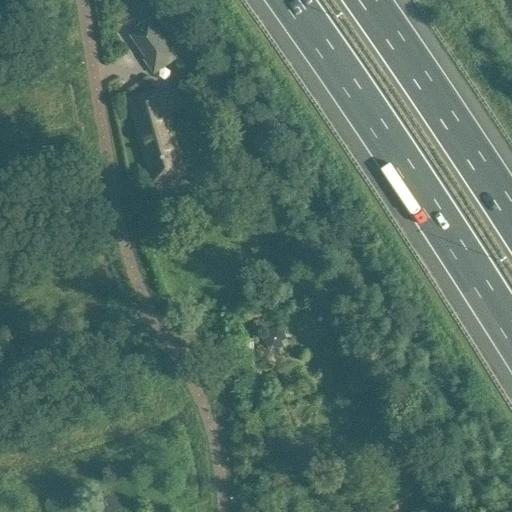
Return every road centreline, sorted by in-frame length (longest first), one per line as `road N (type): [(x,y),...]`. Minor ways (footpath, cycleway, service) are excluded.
road 1 (motorway): [(297,0),(511,323)]
road 2 (motorway): [(511,203),(374,0)]
